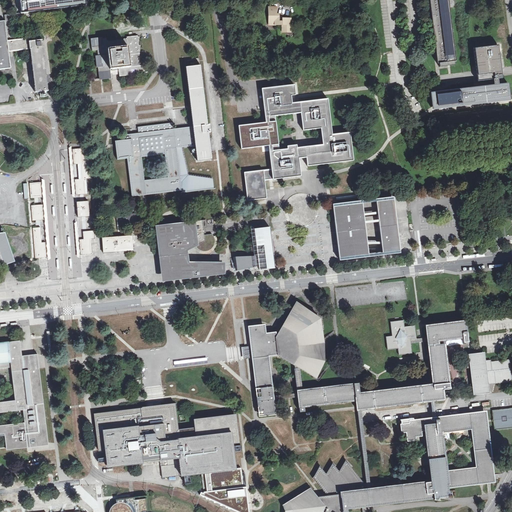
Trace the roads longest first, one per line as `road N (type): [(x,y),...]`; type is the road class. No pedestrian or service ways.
road 1 (unclassified): [(0,318),(511,257)]
road 2 (unclassified): [(154,0),(164,92),(52,104)]
